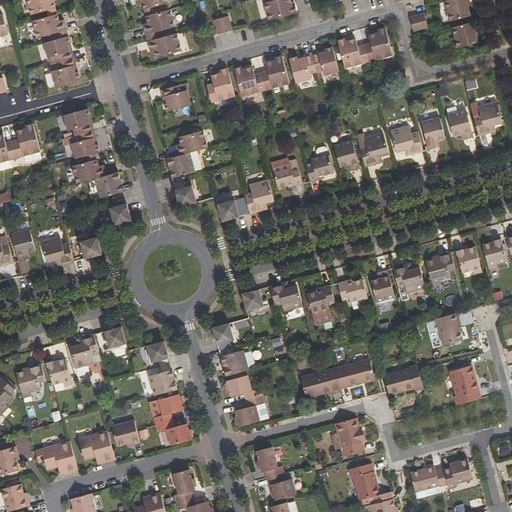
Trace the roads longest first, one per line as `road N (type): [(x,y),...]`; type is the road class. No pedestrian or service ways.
road 1 (residential): [(121,85),(400,9),(419,74),(511,52)]
road 2 (residential): [(511,166),(205,250)]
road 3 (residential): [(212,280),(511,196)]
road 4 (residential): [(481,435),(394,458),(378,406),(219,445)]
road 5 (residential): [(219,445),(52,490),(58,511)]
road 6 (tertiary): [(121,85),(162,234)]
road 7 (residential): [(0,337),(141,299)]
road 8 (tertiary): [(219,445),(183,312)]
road 9 (residential): [(132,268),(0,304)]
road 10 (residential): [(0,118),(121,85)]
